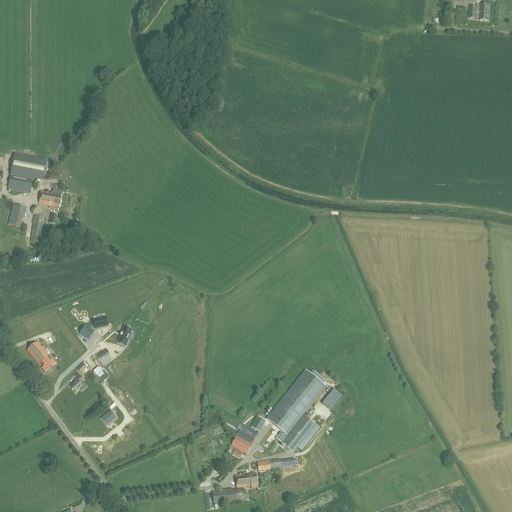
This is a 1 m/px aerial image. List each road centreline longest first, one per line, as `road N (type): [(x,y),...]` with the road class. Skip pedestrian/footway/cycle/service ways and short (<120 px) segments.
road 1 (unclassified): [(0,346),(128,511)]
road 2 (track): [(0,320),(130,272),(159,283),(143,297)]
